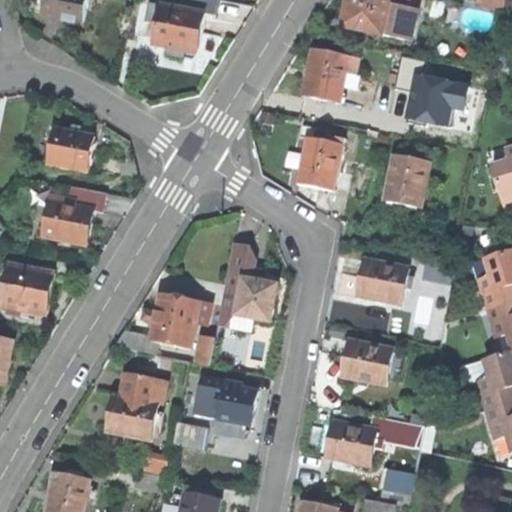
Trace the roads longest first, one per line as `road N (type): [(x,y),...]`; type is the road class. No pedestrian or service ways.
road 1 (residential): [(268,511),(313,252),(300,229),(196,158)]
road 2 (residential): [(196,158),(0,479)]
road 3 (residential): [(10,74),(36,73),(81,88),(196,158)]
road 4 (residential): [(294,0),(196,158)]
